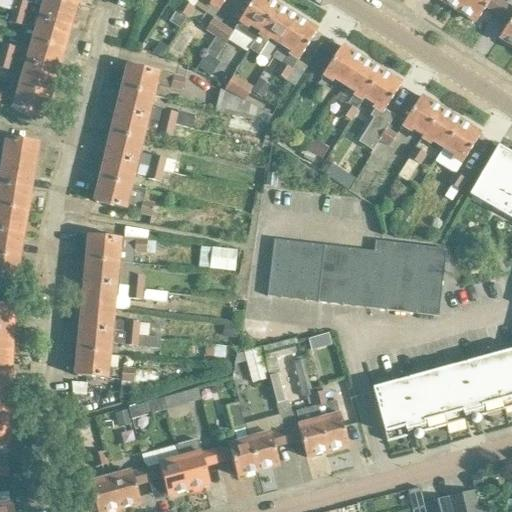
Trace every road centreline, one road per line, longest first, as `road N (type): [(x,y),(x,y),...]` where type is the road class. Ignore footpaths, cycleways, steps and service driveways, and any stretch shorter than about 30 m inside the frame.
road 1 (residential): [(54,511),(39,414),(40,381),(55,346),(46,251),(107,0)]
road 2 (residential): [(273,511),(511,446)]
road 3 (residential): [(511,108),(341,0)]
